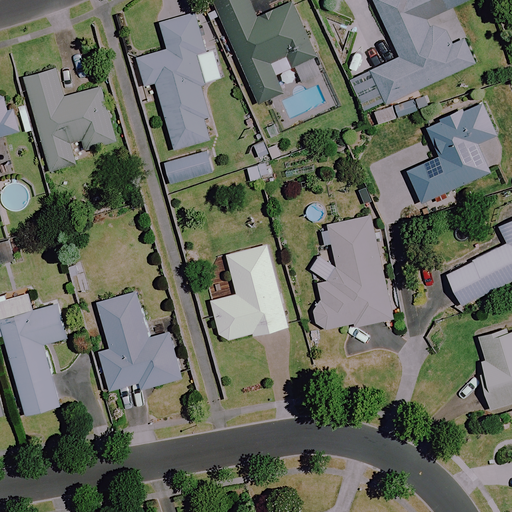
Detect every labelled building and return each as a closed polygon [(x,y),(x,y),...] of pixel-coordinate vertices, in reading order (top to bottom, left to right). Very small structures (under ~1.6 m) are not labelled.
[(259,19),(250,0),(215,0),(261,103),(324,75),(293,4),(259,19)] [(452,9),(447,0),(376,0),(403,57),(352,80),(374,128),(421,107),(414,92),(477,63),(467,41),(454,46),(440,15),(452,9)] [(209,52),(198,12),(163,21),(171,50),(141,58),(148,85),(159,82),(177,149),(212,139),(206,116),(212,115),(203,84),(224,78),(216,50),(209,52)] [(71,96),(63,69),(28,78),(53,170),(78,163),(75,153),(121,140),(106,86),(71,96)] [(9,112),(3,90),(0,90),(0,185),(1,185),(0,180),(0,136),(24,130),(18,110),(9,112)] [(499,135),(484,102),(429,126),(443,157),(411,171),(424,201),(490,173),(477,144),(499,135)] [(206,147),(164,160),(172,186),(213,173),(206,147)] [(272,176),(268,163),(248,169),(253,182),(272,176)] [(396,317),(375,215),(330,225),(341,277),(321,282),(325,300),(316,302),(322,329),(357,322),(357,326),(396,317)] [(511,280),(511,220),(501,226),(510,244),(449,274),(464,305),(511,280)] [(20,259),(14,240),(0,244),(0,249),(4,264),(20,259)] [(291,326),(270,244),(229,255),(239,295),(221,299),(218,288),(211,290),(225,344),(291,326)] [(0,311),(1,316),(0,316),(0,336),(7,335),(29,414),(62,405),(45,344),(69,337),(60,304),(36,311),(30,289),(0,297),(0,311)] [(151,337),(139,292),(101,302),(113,348),(102,351),(112,389),(142,381),(144,388),(185,378),(173,331),(151,337)] [(393,347),(390,327),(349,333),(352,353),(393,347)] [(511,329),(481,338),(487,359),(479,361),(493,408),(511,402),(511,329)]
